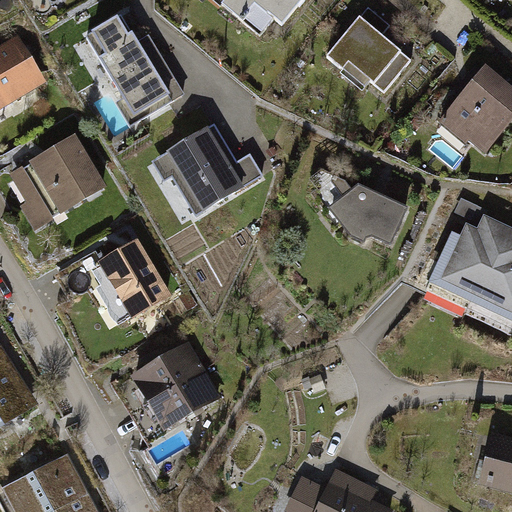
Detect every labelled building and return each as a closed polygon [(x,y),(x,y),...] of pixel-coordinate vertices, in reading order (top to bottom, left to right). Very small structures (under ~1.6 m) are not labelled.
[(219,0),(222,2),(216,10),(260,41),(273,24),(279,29),(300,0),(219,0)] [(388,32),(363,11),(321,62),(337,76),(344,68),(382,99),(409,67),(379,43),(388,32)] [(117,20),(86,37),(99,59),(92,63),(130,130),(181,102),(146,40),(132,48),(117,20)] [(0,109),(41,87),(15,42),(0,50),(0,109)] [(511,122),(511,91),(482,69),(438,126),(483,160),(511,122)] [(233,169),(211,130),(147,166),(182,229),(262,184),(249,160),(233,169)] [(101,192),(70,140),(4,179),(21,207),(16,211),(30,234),(101,192)] [(403,212),(353,191),(322,213),(347,243),(357,245),(368,242),(386,251),(403,212)] [(511,237),(476,221),(471,233),(461,228),(453,244),(446,241),(422,292),(511,333),(511,237)] [(168,303),(134,244),(93,267),(126,327),(168,303)] [(188,346),(122,379),(136,407),(202,373),(188,346)] [(0,352),(0,373),(9,368),(0,352)] [(9,368),(0,373),(0,427),(33,408),(9,368)] [(202,373),(136,407),(152,437),(218,404),(202,373)] [(511,440),(482,433),(468,492),(511,502),(511,440)] [(0,493),(0,494),(9,511),(55,511),(84,497),(65,460),(0,493)] [(375,495),(331,475),(314,511),(382,511),(370,507),(375,495)] [(55,511),(92,511),(84,497),(55,511)]
